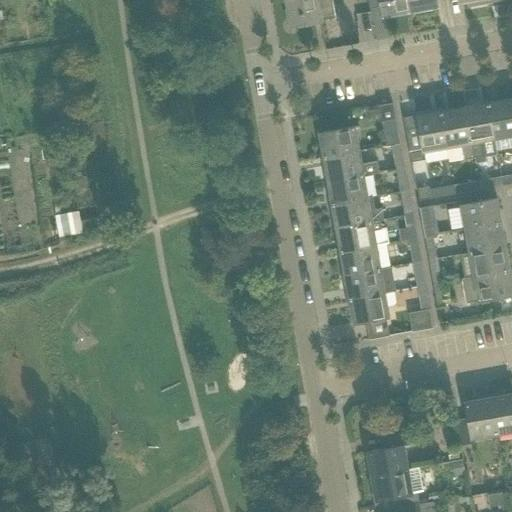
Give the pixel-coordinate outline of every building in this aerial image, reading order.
[(335,18),(333,7),(331,0),(286,0),(291,26),(335,18)] [(381,0),(384,15),(410,11),(408,0),(381,0)] [(408,0),(410,11),(437,6),(435,0),(408,0)] [(511,136),(511,101),(511,98),(488,102),(494,139),(511,136)] [(494,139),(488,102),(464,107),(471,144),(474,157),(484,156),(481,142),(494,139)] [(471,144),(464,107),(440,111),(447,148),(461,146),(465,159),(474,157),(471,144)] [(447,148),(440,111),(416,115),(419,133),(406,135),(411,162),(425,159),(424,152),(447,148)] [(400,143),(395,119),(382,121),(386,146),(391,145),(400,143)] [(318,133),(323,157),(359,151),(355,126),(318,133)] [(404,167),(400,143),(391,145),(395,169),(404,167)] [(377,162),(362,164),(359,151),(323,157),(327,181),(364,174),(379,172),(377,162)] [(408,191),(404,167),(395,169),(400,192),(408,191)] [(368,198),(364,174),(327,181),(331,205),(368,198)] [(511,183),(511,175),(501,177),(503,185),(511,183)] [(503,185),(501,177),(478,181),(479,189),(503,185)] [(479,189),(478,181),(454,186),(455,194),(479,189)] [(432,198),(430,190),(429,186),(417,188),(419,200),(432,198)] [(455,194),(454,186),(430,190),(432,198),(455,194)] [(413,214),(408,191),(400,192),(404,216),(413,214)] [(373,197),(368,198),(331,205),(336,228),(380,220),(384,220),(382,209),(376,210),(373,197)] [(501,223),(497,198),(460,205),(464,229),(501,223)] [(419,208),(420,212),(424,237),(433,235),(439,234),(433,206),(419,208)] [(56,235),(80,232),(77,209),(53,212),(56,235)] [(415,226),(413,214),(404,216),(406,228),(415,226)] [(381,229),(380,220),(336,228),(340,252),(376,245),(388,243),(385,228),(381,229)] [(506,246),(501,223),(464,229),(469,253),(506,246)] [(437,259),(433,235),(424,237),(428,260),(437,259)] [(421,262),(417,237),(408,239),(412,263),(421,262)] [(381,269),(376,245),(340,252),(344,276),(381,269)] [(510,270),(506,246),(469,253),(473,277),(510,270)] [(441,283),(437,259),(428,260),(432,284),(441,283)] [(425,285),(421,262),(412,263),(417,287),(425,285)] [(381,269),(344,276),(348,299),(394,291),(395,291),(391,267),(381,269)] [(511,281),(510,270),(473,277),(465,278),(462,278),(466,303),(511,294),(511,281)] [(403,280),(395,281),(396,290),(404,289),(403,280)] [(445,307),(442,287),(441,283),(432,284),(437,308),(445,307)] [(430,310),(425,285),(417,287),(421,311),(430,310)] [(396,302),(394,291),(348,299),(353,324),(389,317),(387,306),(394,305),(396,302)] [(511,394),(490,399),(496,433),(511,430),(511,394)] [(496,433),(490,399),(465,403),(468,419),(456,421),(460,446),(473,443),(472,438),(496,433)] [(384,449),(368,452),(372,476),(407,470),(403,447),(409,446),(406,432),(381,436),(384,449)] [(423,490),(419,467),(407,470),(372,476),(377,500),(393,497),(395,509),(419,505),(417,491),(423,490)] [(469,496),(458,498),(459,503),(466,508),(471,507),(469,496)] [(395,511),(432,511),(431,503),(419,505),(395,509),(395,511)]
